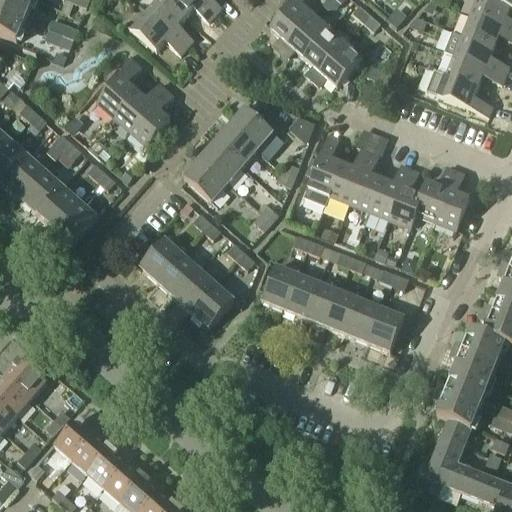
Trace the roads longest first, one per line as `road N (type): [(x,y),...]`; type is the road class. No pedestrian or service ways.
road 1 (residential): [(92,272),(207,130),(205,74),(272,0)]
road 2 (residential): [(395,407),(438,311),(482,261),(511,177)]
road 3 (unclassified): [(171,424),(14,281)]
road 4 (residential): [(217,374),(379,435),(395,407)]
road 5 (residential): [(511,175),(354,118)]
road 6 (residential): [(92,272),(217,374)]
road 7 (unclassified): [(281,511),(260,503),(171,424)]
